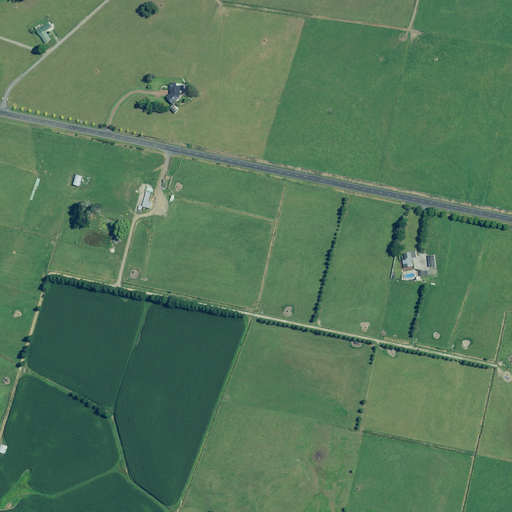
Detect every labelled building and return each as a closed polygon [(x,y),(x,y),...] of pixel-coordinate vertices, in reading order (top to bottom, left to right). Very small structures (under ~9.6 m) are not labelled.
[(45,25),(44,24),(41,26),(40,24),(35,27),(40,35),(41,35),(46,43),(52,40),(46,31),(53,27),(50,22),(45,25)] [(170,82),(170,85),(169,90),(172,90),(172,94),(168,97),(174,104),(181,98),(182,91),(185,91),(186,84),(170,82)] [(180,110),(175,104),(171,108),(176,113),(180,110)] [(83,176),(77,174),(74,184),(80,186),(83,176)] [(152,193),(147,191),(143,206),(152,208),(153,203),(150,202),(152,193)] [(417,257),(416,251),(405,253),(406,260),(404,260),(405,268),(414,266),(413,258),(417,257)]
